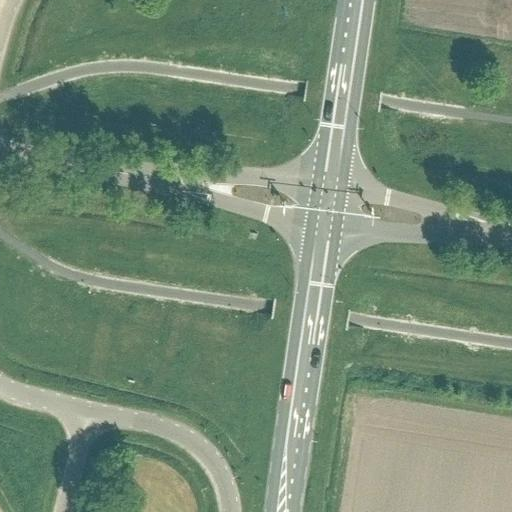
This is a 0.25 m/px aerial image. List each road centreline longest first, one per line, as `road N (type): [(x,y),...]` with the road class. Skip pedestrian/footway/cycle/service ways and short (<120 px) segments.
road 1 (primary): [(281,511),(323,222)]
road 2 (unclassified): [(229,511),(215,462),(191,438),(86,410)]
road 3 (primary): [(328,187),(356,0)]
road 4 (tertiary): [(501,233),(467,217),(328,187)]
road 5 (tertiary): [(323,222),(381,232),(501,233)]
road 6 (tertiary): [(328,187),(237,174),(203,173),(185,182)]
road 7 (tertiary): [(185,182),(199,194),(323,222)]
